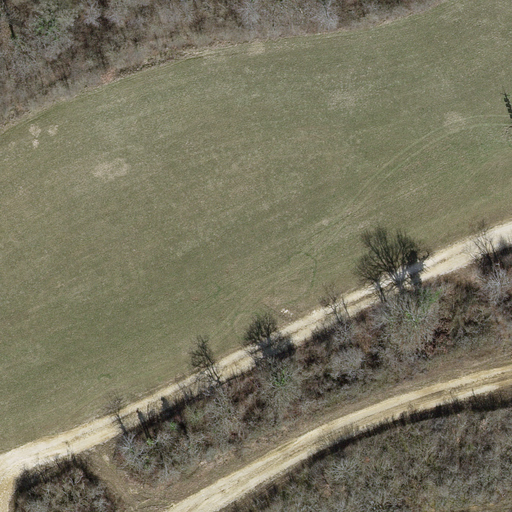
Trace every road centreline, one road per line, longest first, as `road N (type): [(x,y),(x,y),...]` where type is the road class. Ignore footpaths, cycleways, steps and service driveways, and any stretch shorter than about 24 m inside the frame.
road 1 (track): [(0,468),(83,440),(410,275),(511,234)]
road 2 (track): [(189,511),(392,406),(511,375)]
